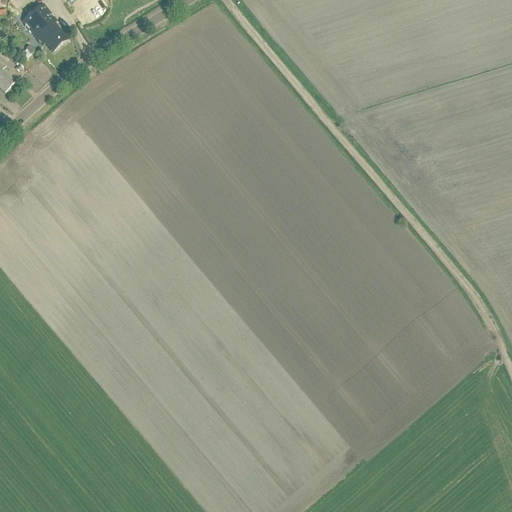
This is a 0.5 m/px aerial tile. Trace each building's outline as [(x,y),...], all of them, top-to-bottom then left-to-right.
[(37,41),(54,26),(57,24),(43,7),(23,24),(37,41)] [(68,43),(54,26),(37,41),(42,48),(45,46),(53,55),(68,43)] [(24,62),(34,55),(30,49),(25,52),(26,53),(20,57),(24,62)] [(0,90),(6,96),(19,83),(6,70),(5,72),(0,66),(0,90)] [(19,75),(23,71),(19,67),(15,71),(19,75)]
